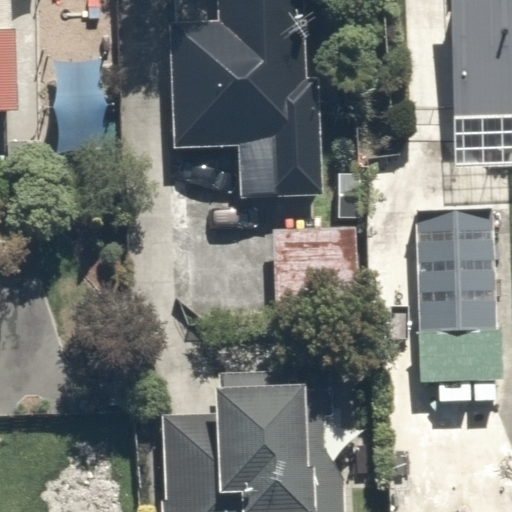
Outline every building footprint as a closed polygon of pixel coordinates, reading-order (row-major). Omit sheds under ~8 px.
[(296,0),(209,0),(210,3),(157,8),(169,130),(220,125),(227,192),(315,183),(296,0)] [(511,0),(429,0),(429,105),(511,105),(511,0)] [(487,189),(396,194),(409,420),(499,416),(487,189)] [(341,224),(237,232),(242,313),(347,305),(341,224)] [(325,511),(316,351),(191,358),(194,409),(148,411),(154,511),(325,511)]
